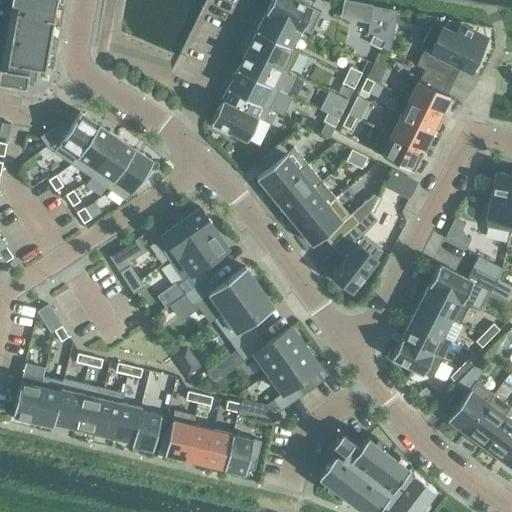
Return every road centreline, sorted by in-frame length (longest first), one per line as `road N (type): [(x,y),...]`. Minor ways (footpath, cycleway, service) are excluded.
road 1 (residential): [(511,141),(471,137),(461,148),(356,353)]
road 2 (residential): [(205,166),(356,353)]
road 3 (residential): [(3,296),(205,166)]
road 4 (residential): [(356,353),(434,445),(511,508)]
road 5 (residential): [(252,0),(180,138)]
